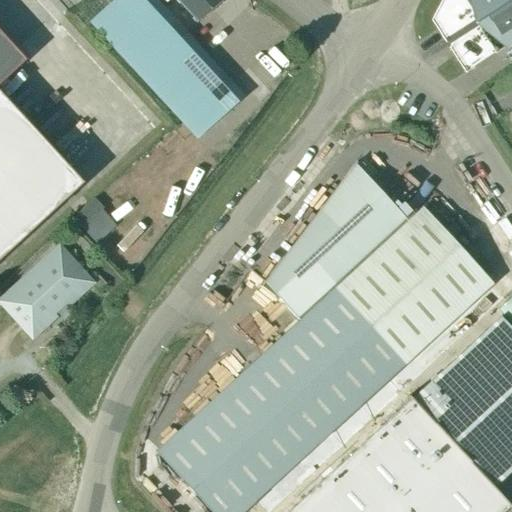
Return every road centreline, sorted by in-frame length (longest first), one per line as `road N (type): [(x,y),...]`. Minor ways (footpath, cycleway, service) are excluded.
road 1 (unclassified): [(99,511),(112,426),(151,350),(380,56)]
road 2 (unclassified): [(511,195),(457,112),(380,56)]
